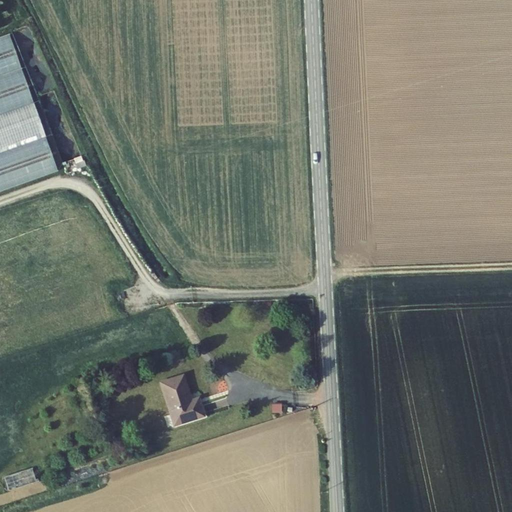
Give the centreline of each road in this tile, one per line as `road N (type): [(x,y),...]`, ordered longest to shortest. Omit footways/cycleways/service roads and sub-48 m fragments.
road 1 (tertiary): [(311,0),(336,511)]
road 2 (track): [(324,273),(511,265)]
